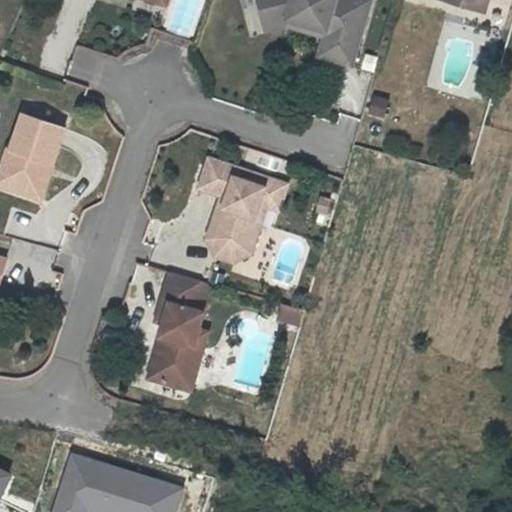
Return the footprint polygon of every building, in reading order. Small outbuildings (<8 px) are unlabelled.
[(136,0),(167,9),(169,0),(136,0)] [(251,0),(258,23),(282,16),(284,23),(283,31),(302,36),(304,30),(323,36),(321,41),(316,60),(348,69),(366,3),(355,0),(251,0)] [(471,0),(472,0),(470,7),(487,11),(490,0),(471,0)] [(282,16),(258,23),(262,37),(283,31),(284,23),(282,16)] [(304,30),(302,36),(321,41),(323,36),(304,30)] [(371,94),(368,115),(385,117),(388,96),(371,94)] [(54,167),(67,131),(25,117),(13,151),(10,150),(4,166),(12,169),(6,187),(42,200),(50,180),(45,178),(50,165),(54,167)] [(277,212),(286,187),(213,162),(203,191),(224,199),(229,201),(222,220),(231,243),(230,248),(250,255),(261,222),(255,220),(260,206),(266,208),(277,212)] [(45,178),(50,180),(54,167),(50,165),(45,178)] [(12,169),(4,166),(0,177),(0,185),(6,187),(12,169)] [(229,201),(224,199),(209,241),(217,258),(234,263),(250,255),(230,248),(231,243),(222,220),(229,201)] [(255,220),(261,222),(266,208),(260,206),(255,220)] [(0,288),(5,290),(12,261),(0,257),(0,288)] [(203,283),(173,275),(159,322),(167,324),(164,336),(170,338),(159,378),(184,385),(195,346),(203,348),(208,331),(200,329),(205,313),(196,310),(203,283)] [(264,308),(241,302),(237,317),(260,324),(264,308)] [(164,336),(153,376),(159,378),(170,338),(164,336)] [(184,385),(192,387),(203,348),(195,346),(184,385)] [(181,511),(189,486),(74,451),(55,511),(93,511),(94,510),(99,511),(181,511)] [(0,508),(16,475),(0,467),(0,508)]
